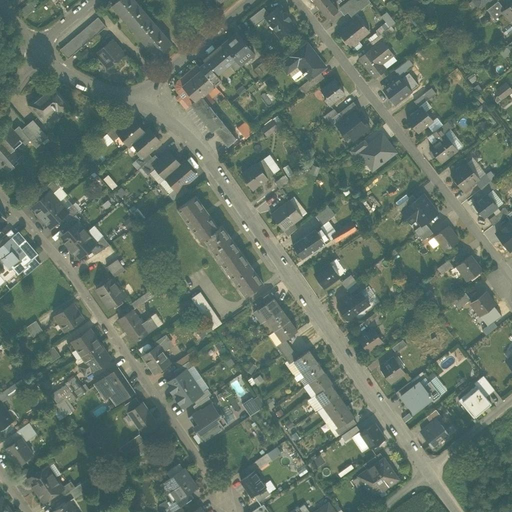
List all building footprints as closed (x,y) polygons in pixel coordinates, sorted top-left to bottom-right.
[(118,0),(112,6),(134,31),(149,18),(133,0),(118,0)] [(337,10),(328,0),(313,0),(328,18),(337,10)] [(19,10),(24,16),(35,8),(30,1),(19,10)] [(340,8),(340,11),(348,4),(352,9),(354,7),(349,1),(347,2),(340,8)] [(487,10),(496,21),(505,15),(502,11),(504,9),(498,1),(487,10)] [(505,15),(509,20),(511,24),(511,3),(504,9),(502,11),(505,15)] [(344,16),(347,13),(352,9),(348,4),(340,11),(344,16)] [(354,7),(352,9),(347,13),(352,19),(363,10),(357,4),(354,7)] [(278,29),(283,35),(294,27),(289,21),(291,19),(285,12),(284,12),(279,6),(269,15),(266,17),(271,23),(270,23),(276,31),(278,29)] [(249,19),(255,26),(266,17),(269,15),(263,7),(249,19)] [(183,14),(191,24),(197,19),(188,9),(183,14)] [(386,22),(390,27),(396,22),(387,11),(381,15),(386,22)] [(339,32),(349,45),(355,40),(356,41),(358,40),(369,31),(357,17),(353,20),(354,21),(349,25),(349,24),(339,32)] [(60,50),(67,59),(105,26),(98,18),(60,50)] [(172,44),(149,18),(134,31),(157,57),(172,44)] [(509,34),(511,31),(511,24),(509,20),(502,26),(503,28),(502,29),(505,34),(507,33),(509,34)] [(368,38),(370,42),(383,32),(390,27),(386,22),(375,30),(377,32),(368,38)] [(370,42),(375,47),(383,41),(383,42),(388,38),(383,32),(370,42)] [(86,44),(90,48),(102,38),(98,34),(98,33),(86,44)] [(239,33),(223,46),(235,59),(239,64),(245,58),(248,61),(256,53),(239,33)] [(96,54),(109,68),(124,55),(112,40),(96,54)] [(352,48),(353,50),(357,50),(362,46),(358,40),(356,41),(355,40),(349,45),(352,48)] [(361,58),(375,77),(377,76),(385,70),(381,64),(393,54),(383,42),(383,41),(375,47),(361,58)] [(311,78),(312,80),(320,74),(325,69),(312,53),(314,52),(308,45),(293,56),(294,58),(283,67),(288,73),(298,65),(304,73),(302,74),(303,76),(307,73),(311,78)] [(217,75),(229,64),(235,59),(223,46),(206,60),(205,61),(207,63),(208,64),(217,75)] [(503,58),(510,52),(506,46),(498,52),(503,58)] [(327,68),(314,52),(312,53),(325,69),(327,68)] [(381,64),(385,70),(397,60),(393,54),(381,64)] [(239,64),(235,59),(229,64),(234,70),(240,65),(239,64)] [(255,70),(261,78),(274,67),(267,59),(255,70)] [(393,71),(398,77),(410,68),(405,62),(393,71)] [(190,106),(192,105),(202,96),(206,93),(215,85),(201,69),(200,68),(197,64),(178,81),(176,84),(176,88),(177,91),(179,94),(176,97),(179,101),(183,98),(190,106)] [(208,64),(204,67),(217,83),(221,80),(217,75),(208,64)] [(215,85),(217,83),(204,67),(201,69),(215,85)] [(375,77),(379,82),(389,74),(385,70),(377,76),(375,77)] [(418,85),(409,73),(401,79),(411,91),(418,85)] [(299,88),(303,94),(324,78),(320,74),(312,80),(311,78),(299,88)] [(388,96),(395,104),(411,91),(401,79),(400,77),(386,88),(391,94),(388,96)] [(324,99),(329,105),(343,94),(338,88),(340,88),(334,80),(321,90),(326,97),(324,99)] [(501,100),(511,91),(511,89),(506,82),(494,91),(501,100)] [(32,104),(46,121),(52,116),(49,113),(57,106),(63,113),(71,105),(54,85),(32,104)] [(417,99),(425,93),(418,85),(411,91),(417,99)] [(437,95),(431,88),(425,93),(417,99),(414,101),(420,109),(423,106),(428,103),(437,95)] [(202,96),(206,102),(210,98),(206,93),(202,96)] [(206,102),(202,96),(192,105),(212,131),(211,131),(214,130),(228,146),(236,139),(216,115),(206,102)] [(339,113),(343,118),(353,111),(356,114),(360,111),(353,102),(339,113)] [(408,118),(418,132),(428,124),(427,122),(433,118),(427,111),(423,106),(420,109),(408,118)] [(324,117),(328,121),(338,113),(334,109),(324,117)] [(346,131),(352,140),(369,127),(363,119),(361,120),(356,114),(353,111),(343,118),(336,124),(343,133),(346,131)] [(428,124),(434,132),(440,127),(443,125),(436,116),(433,118),(427,122),(428,124)] [(35,119),(27,126),(42,143),(50,136),(35,119)] [(129,146),(133,143),(145,133),(133,119),(125,126),(118,133),(120,135),(129,146)] [(261,129),(267,136),(278,127),(272,120),(261,129)] [(449,120),(443,125),(440,127),(445,133),(450,129),(454,126),(449,120)] [(475,128),(480,135),(490,128),(485,121),(475,128)] [(107,133),(114,141),(120,135),(118,133),(125,126),(121,122),(107,133)] [(237,129),(246,139),(254,132),(246,122),(237,129)] [(36,147),(42,143),(27,126),(22,130),(19,126),(14,131),(21,139),(25,144),(30,140),(36,147)] [(0,166),(2,165),(8,172),(15,166),(13,163),(19,157),(11,147),(21,139),(14,131),(11,127),(7,131),(5,128),(0,132),(0,133),(2,135),(0,136),(0,166)] [(434,132),(439,140),(447,134),(445,133),(440,127),(434,132)] [(149,129),(145,133),(133,143),(138,150),(136,152),(140,157),(142,158),(148,153),(156,147),(154,145),(160,141),(149,129)] [(463,146),(450,129),(445,133),(447,134),(459,149),(463,146)] [(427,137),(433,145),(439,140),(434,132),(427,137)] [(367,159),(374,169),(396,152),(382,134),(368,145),(359,152),(359,153),(365,161),(367,159)] [(430,147),(441,161),(448,155),(449,157),(459,149),(447,134),(439,140),(433,145),(430,147)] [(350,150),(354,156),(359,153),(359,152),(368,145),(364,140),(350,150)] [(165,178),(166,177),(180,165),(169,152),(160,160),(154,165),(156,168),(165,178)] [(136,160),(142,167),(152,158),(148,153),(142,158),(140,157),(136,160)] [(155,155),(152,158),(142,167),(148,175),(156,168),(154,165),(160,160),(155,155)] [(242,174),(253,189),(273,174),(263,159),(242,174)] [(367,159),(365,161),(372,170),(374,169),(367,159)] [(184,162),(180,165),(166,177),(175,188),(178,191),(185,185),(196,175),(184,162)] [(450,174),(463,190),(474,181),(479,178),(478,176),(467,162),(450,174)] [(485,173),(491,180),(496,177),(490,169),(485,173)] [(474,181),(480,189),(491,180),(485,173),(484,172),(478,176),(479,178),(474,181)] [(275,184),(279,189),(290,181),(286,176),(275,184)] [(39,192),(43,197),(50,191),(52,194),(59,188),(53,180),(39,192)] [(495,186),(491,180),(480,189),(485,195),(488,193),(495,186)] [(169,194),(174,201),(189,191),(185,185),(178,191),(175,188),(169,194)] [(32,207),(41,218),(59,202),(52,194),(50,191),(43,197),(32,207)] [(474,203),(484,217),(498,206),(488,193),(485,195),(474,203)] [(421,225),(421,226),(425,223),(438,213),(427,199),(425,201),(422,196),(424,195),(423,194),(416,199),(401,211),(408,220),(414,216),(421,225)] [(204,238),(208,236),(219,228),(196,195),(180,207),(184,213),(182,215),(196,234),(199,232),(203,239),(204,238)] [(397,206),(401,211),(416,199),(412,195),(397,206)] [(272,213),(285,229),(293,223),(302,216),(289,200),(272,213)] [(66,209),(59,202),(41,218),(50,228),(63,217),(69,212),(66,209)] [(63,217),(68,222),(76,215),(79,212),(72,204),(66,209),(69,212),(63,217)] [(316,214),(326,226),(338,216),(329,204),(316,214)] [(490,219),(494,225),(506,215),(508,214),(503,208),(490,219)] [(80,219),(76,215),(68,222),(65,224),(69,229),(78,221),(80,219)] [(496,233),(509,251),(511,248),(511,220),(511,222),(496,233)] [(60,237),(69,248),(87,232),(78,221),(69,229),(60,237)] [(285,229),(289,235),(298,228),(293,223),(285,229)] [(418,236),(420,235),(429,228),(425,223),(421,226),(421,225),(414,230),(418,236)] [(223,225),(219,228),(208,236),(213,243),(209,246),(219,259),(220,258),(224,264),(241,252),(223,225)] [(332,235),(336,241),(352,231),(348,225),(332,235)] [(439,245),(444,252),(457,241),(452,234),(453,234),(447,226),(435,235),(441,243),(439,245)] [(321,228),(317,231),(325,242),(329,239),(321,228)] [(433,233),(429,228),(420,235),(424,240),(433,233)] [(326,244),(325,242),(317,231),(316,229),(293,244),(303,259),(326,244)] [(6,234),(10,239),(15,234),(11,230),(6,234)] [(11,266),(18,275),(22,271),(27,267),(26,265),(35,258),(38,255),(18,232),(15,234),(10,239),(4,244),(0,247),(0,253),(3,258),(2,259),(9,268),(11,266)] [(96,243),(87,232),(69,248),(71,250),(70,252),(71,252),(73,252),(79,259),(90,249),(97,243),(96,243)] [(433,237),(439,245),(441,243),(435,235),(433,237)] [(208,236),(204,238),(209,246),(213,243),(208,236)] [(90,249),(95,255),(110,245),(103,237),(96,243),(97,243),(90,249)] [(264,285),(241,252),(224,264),(229,270),(227,272),(240,290),(242,289),(247,297),(264,285)] [(456,266),(468,281),(482,270),(470,254),(456,266)] [(336,257),(328,263),(334,270),(342,264),(336,257)] [(22,271),(26,276),(40,264),(35,258),(26,265),(27,267),(22,271)] [(107,268),(113,277),(127,268),(121,258),(107,268)] [(220,258),(219,259),(227,272),(229,270),(224,264),(220,258)] [(437,268),(442,274),(453,265),(449,259),(437,268)] [(338,276),(334,270),(328,263),(314,275),(324,287),(338,276)] [(341,282),(345,287),(355,280),(351,275),(341,282)] [(97,288),(111,308),(126,298),(112,278),(97,288)] [(359,286),(355,280),(345,287),(350,293),(359,286)] [(401,287),(403,290),(411,284),(411,283),(409,280),(401,287)] [(197,307),(213,329),(215,328),(222,323),(201,292),(192,299),(197,307)] [(361,292),(353,297),(356,301),(362,309),(369,304),(361,292)] [(454,301),(458,306),(470,297),(466,292),(454,301)] [(471,303),(480,315),(493,305),(495,304),(485,292),(471,303)] [(131,304),(134,309),(149,299),(145,294),(131,304)] [(259,301),(263,305),(263,306),(272,299),(269,294),(259,301)] [(337,306),(347,319),(362,309),(356,301),(353,297),(352,295),(337,306)] [(263,305),(259,308),(267,320),(282,309),(274,298),(272,299),(263,306),(263,305)] [(54,316),(65,331),(83,319),(73,305),(63,311),(62,309),(54,316)] [(494,322),(501,316),(493,305),(480,315),(487,325),(488,326),(494,322)] [(262,323),(267,320),(259,308),(254,311),(262,323)] [(133,343),(150,332),(141,320),(134,309),(120,318),(130,334),(128,335),(133,343)] [(272,323),(277,329),(289,320),(282,309),(267,320),(270,324),(272,323)] [(149,315),(141,320),(150,332),(157,327),(153,321),(155,320),(152,316),(150,312),(148,313),(149,315)] [(157,312),(152,316),(155,320),(153,321),(157,327),(164,322),(157,312)] [(365,320),(371,328),(373,327),(381,321),(375,312),(365,320)] [(297,331),(289,320),(277,329),(274,331),(268,335),(276,346),(282,342),(285,339),(296,332),(297,331)] [(27,327),(33,337),(43,331),(36,321),(27,327)] [(487,325),(482,329),(486,335),(497,326),(494,322),(488,326),(487,325)] [(227,327),(220,329),(222,336),(229,334),(227,327)] [(358,337),(367,351),(383,341),(373,327),(371,328),(358,337)] [(203,328),(197,332),(201,338),(207,334),(203,328)] [(71,341),(82,356),(100,344),(91,330),(81,337),(80,335),(71,341)] [(155,341),(157,345),(159,344),(163,351),(172,345),(165,335),(155,341)] [(276,346),(279,351),(288,344),(285,339),(282,342),(276,346)] [(392,347),(396,353),(405,346),(401,340),(392,347)] [(138,349),(143,355),(151,350),(146,343),(138,349)] [(82,356),(85,361),(92,371),(101,366),(99,364),(109,357),(100,344),(82,356)] [(171,362),(163,351),(159,344),(157,345),(151,350),(143,355),(142,356),(154,373),(162,368),(164,371),(171,366),(169,363),(171,362)] [(238,344),(232,348),(236,354),(243,350),(238,344)] [(279,351),(283,355),(292,348),(288,344),(279,351)] [(44,353),(51,363),(60,356),(53,346),(44,353)] [(283,355),(286,359),(295,353),(292,348),(283,355)] [(300,364),(304,370),(316,361),(308,350),(298,357),(294,360),(298,366),(300,364)] [(176,361),(180,367),(188,361),(191,359),(187,353),(176,361)] [(298,357),(295,353),(286,359),(287,361),(289,364),(294,360),(298,357)] [(235,363),(231,358),(226,362),(229,367),(235,363)] [(379,369),(389,383),(404,372),(394,358),(379,369)] [(295,377),(302,372),(298,366),(294,360),(289,364),(287,361),(285,363),(295,377)] [(85,375),(92,371),(85,361),(79,366),(85,375)] [(174,371),(177,376),(186,370),(192,366),(188,361),(180,367),(174,371)] [(257,366),(250,361),(244,369),(252,374),(257,366)] [(307,375),(312,381),(324,372),(316,361),(304,370),(302,372),(305,377),(307,375)] [(186,370),(194,381),(201,377),(193,365),(192,366),(186,370)] [(107,390),(116,403),(133,391),(117,368),(95,383),(102,393),(107,390)] [(174,395),(194,381),(186,370),(177,376),(166,383),(174,395)] [(302,372),(295,377),(294,377),(297,382),(300,380),(304,386),(309,383),(310,382),(305,377),(302,372)] [(315,386),(320,392),(330,384),(332,383),(324,372),(312,381),(310,382),(309,383),(312,388),(315,386)] [(264,381),(260,375),(253,380),(257,386),(264,381)] [(474,383),(476,386),(476,385),(486,397),(494,390),(483,376),(474,383)] [(65,383),(72,393),(81,386),(74,377),(65,383)] [(209,388),(201,377),(194,381),(202,393),(207,389),(209,388)] [(174,395),(182,407),(193,399),(202,393),(194,381),(174,395)] [(410,381),(397,391),(401,396),(413,386),(410,381)] [(419,382),(413,386),(401,396),(409,406),(408,407),(408,408),(413,414),(424,405),(423,403),(430,398),(433,401),(441,395),(430,381),(423,386),(419,382)] [(4,391),(8,397),(20,389),(16,382),(4,391)] [(309,383),(304,386),(304,387),(311,398),(315,395),(317,394),(312,388),(309,383)] [(85,384),(81,386),(72,393),(65,397),(70,403),(89,389),(85,384)] [(321,398),(325,404),(338,395),(330,384),(320,392),(317,394),(315,395),(319,400),(321,398)] [(476,386),(458,400),(459,401),(474,418),(475,417),(491,403),(486,397),(476,385),(476,386)] [(193,399),(196,404),(208,396),(211,394),(207,389),(202,393),(193,399)] [(409,406),(401,396),(397,391),(395,392),(408,408),(408,407),(409,406)] [(315,395),(311,398),(308,401),(315,412),(317,410),(323,406),(319,400),(315,395)] [(321,413),(326,420),(346,406),(338,395),(325,404),(323,406),(317,410),(320,414),(321,413)] [(193,406),(197,412),(201,409),(201,410),(211,404),(212,404),(213,403),(208,396),(196,404),(193,406)] [(253,399),(260,409),(264,406),(258,396),(253,399)] [(253,399),(252,397),(242,404),(250,416),(260,409),(253,399)] [(123,406),(128,413),(140,404),(135,398),(123,406)] [(270,398),(266,401),(272,410),(275,407),(273,404),(275,402),(272,398),(271,399),(270,398)] [(0,402),(0,428),(10,421),(5,415),(9,412),(2,401),(0,402)] [(128,413),(139,428),(146,423),(154,418),(143,402),(140,404),(128,413)] [(212,404),(211,404),(201,410),(201,409),(197,412),(193,415),(199,424),(194,427),(203,441),(222,428),(216,419),(220,416),(219,416),(212,404)] [(354,417),(346,406),(326,420),(325,420),(333,431),(335,430),(339,427),(341,426),(343,424),(352,418),(354,417)] [(426,417),(431,423),(436,419),(440,416),(435,409),(426,417)] [(222,416),(228,424),(234,419),(228,411),(222,416)] [(14,419),(9,412),(5,415),(10,421),(14,419)] [(221,414),(219,416),(220,416),(216,419),(222,428),(228,424),(222,416),(221,414)] [(199,424),(193,415),(188,418),(194,427),(199,424)] [(352,418),(343,424),(347,430),(356,423),(352,418)] [(421,431),(432,446),(438,442),(436,440),(441,436),(443,438),(448,434),(436,419),(431,423),(421,431)] [(20,428),(23,432),(33,426),(30,421),(20,428)] [(339,435),(347,430),(343,424),(341,426),(339,427),(335,430),(339,435)] [(370,447),(371,448),(385,439),(379,430),(377,431),(373,425),(375,424),(374,424),(361,433),(358,434),(359,435),(361,434),(370,447)] [(8,447),(20,464),(34,454),(24,439),(27,437),(28,439),(38,433),(33,426),(23,432),(25,435),(8,447)] [(346,433),(350,438),(351,437),(359,431),(360,431),(356,426),(346,433)] [(96,447),(103,435),(91,429),(85,442),(96,447)] [(362,453),(370,447),(361,434),(359,435),(358,434),(361,433),(359,431),(351,437),(362,453)] [(341,436),(345,441),(350,438),(346,433),(341,436)] [(153,434),(144,440),(132,448),(138,457),(160,443),(153,434)] [(129,451),(132,448),(144,440),(140,435),(125,445),(129,451)] [(276,447),(266,453),(271,460),(281,453),(276,447)] [(253,463),(257,469),(271,460),(266,453),(253,463)] [(363,464),(367,470),(384,458),(380,453),(363,464)] [(38,464),(41,469),(47,465),(48,467),(55,462),(50,456),(38,464)] [(359,476),(373,496),(398,479),(384,458),(367,470),(359,476)] [(171,470),(174,475),(183,468),(180,464),(171,470)] [(354,468),(351,464),(338,473),(340,477),(354,468)] [(28,479),(36,490),(55,477),(48,467),(47,465),(41,469),(28,479)] [(174,508),(184,501),(182,497),(190,491),(196,487),(183,468),(174,475),(168,479),(174,488),(165,495),(169,501),(166,502),(169,505),(171,504),(174,508)] [(239,481),(251,497),(253,495),(264,487),(263,485),(253,471),(239,481)] [(62,487),(55,477),(36,490),(43,502),(57,492),(63,488),(62,487)] [(88,479),(75,487),(70,491),(75,498),(93,486),(88,479)] [(264,487),(269,493),(276,488),(270,480),(263,485),(264,487)] [(60,497),(70,491),(75,487),(71,481),(62,487),(63,488),(57,492),(60,497)] [(269,493),(264,487),(253,495),(258,501),(269,494),(269,493)] [(192,495),(190,491),(182,497),(184,501),(192,495)] [(0,497),(0,511),(11,511),(9,508),(8,509),(0,497)] [(78,511),(70,499),(56,509),(57,511),(78,511)] [(174,508),(176,511),(180,511),(182,511),(188,507),(184,501),(174,508)] [(323,508),(326,511),(334,511),(328,503),(327,503),(328,504),(323,508)]
